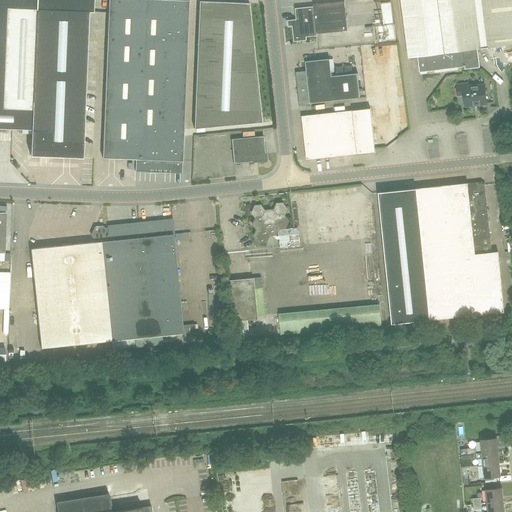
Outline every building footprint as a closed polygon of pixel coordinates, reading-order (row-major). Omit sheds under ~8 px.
[(32,149),(41,149),(40,156),(52,156),(52,150),(81,151),(81,157),(81,158),(82,158),(83,151),(88,10),(93,11),(93,0),(0,0),(0,128),(31,129),(31,149),(30,156),(32,156),(32,149)] [(182,172),(188,0),(108,0),(102,157),(136,159),(135,170),(182,172)] [(511,0),(402,0),(410,57),(418,56),(420,72),(428,71),(463,66),(463,69),(480,67),(478,48),(511,43),(511,0)] [(199,1),(194,129),(261,122),(249,3),(199,1)] [(294,41),(306,40),(306,36),(318,35),(317,33),(348,30),(345,1),(314,4),(314,6),(295,8),(297,26),(292,26),(294,41)] [(384,24),(393,23),(391,3),(382,4),(384,24)] [(332,75),(330,58),(306,60),(307,71),(297,71),(301,103),(334,100),(360,97),(358,72),(332,75)] [(469,86),(469,83),(457,84),(458,96),(464,95),(465,103),(477,102),(477,105),(487,104),(485,84),(469,86)] [(358,154),(375,152),(371,108),(354,110),(358,154)] [(306,159),(358,154),(356,133),(354,110),(302,115),(306,159)] [(234,163),(266,160),(263,135),(231,139),(234,163)] [(491,252),(484,184),(468,185),(467,183),(381,192),(394,323),(430,319),(431,324),(462,322),(462,316),(504,312),(498,251),(491,252)] [(283,215),(285,209),(281,203),(275,204),(272,210),(265,211),(261,205),(254,206),(252,212),(256,218),(253,224),(257,229),(254,235),(258,241),(265,240),(268,234),(269,234),(276,240),(278,240),(280,248),(299,246),(298,228),(278,230),(278,236),(276,236),(274,234),(277,227),(284,227),(286,221),(283,215)] [(183,333),(171,221),(148,224),(148,222),(108,226),(108,229),(105,229),(104,228),(97,228),(94,235),(95,236),(96,241),(31,248),(41,349),(183,333)] [(257,318),(254,289),(262,288),(261,277),(253,278),(253,277),(228,280),(232,321),(236,320),(238,345),(250,344),(247,319),(257,318)] [(281,334),(381,325),(379,304),(279,313),(281,334)] [(482,453),(498,451),(497,438),(481,440),(482,453)] [(476,453),(469,454),(461,455),(462,460),(476,459),(483,459),(483,465),(500,463),(498,451),(482,453),(476,453)] [(485,483),(497,482),(497,476),(501,476),(500,463),(483,465),(485,478),(485,483)] [(469,475),(470,475),(470,472),(478,471),(477,466),(462,467),(463,475),(469,475)] [(379,492),(378,473),(370,473),(371,492),(379,492)] [(487,502),(504,501),(502,488),(486,490),(487,502)] [(56,502),(57,511),(142,511),(141,505),(111,511),(108,494),(56,502)] [(344,498),(333,501),(335,508),(346,504),(344,498)] [(488,511),(504,511),(504,501),(487,502),(488,511)]
